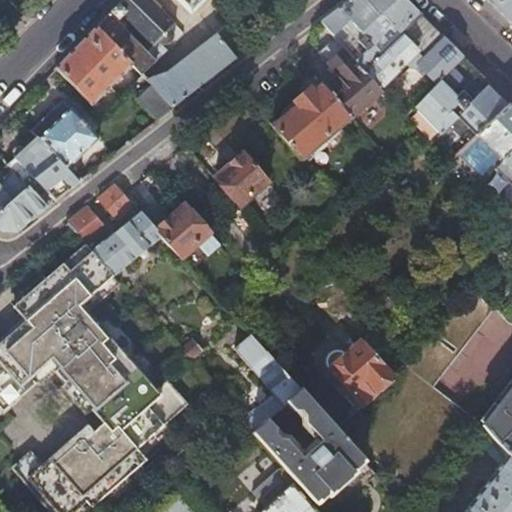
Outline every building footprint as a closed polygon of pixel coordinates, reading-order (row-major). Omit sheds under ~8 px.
[(0,0),(0,26),(8,34),(26,16),(9,0),(0,0)] [(132,67),(142,77),(167,52),(162,46),(165,46),(168,46),(172,43),(174,42),(175,39),(175,37),(175,34),(175,32),(172,28),(175,25),(150,0),(122,0),(110,13),(118,21),(122,18),(154,48),(148,54),(108,14),(94,29),(132,67)] [(175,0),(192,15),(207,0),(175,0)] [(364,73),(419,17),(401,0),(353,0),(322,25),(333,37),(350,21),(372,45),(355,62),(364,73)] [(511,0),(487,0),(511,23),(511,22),(511,0)] [(463,59),(419,17),(364,73),(380,90),(381,92),(399,73),(402,77),(408,70),(415,69),(435,88),(437,85),(463,59)] [(94,29),(54,69),(92,107),(132,67),(94,29)] [(151,87),(173,109),(236,60),(217,36),(172,72),(146,81),(151,87)] [(380,90),(364,73),(355,62),(352,59),(341,68),(344,72),(324,88),(350,117),(381,92),(380,90)] [(489,85),(463,59),(437,85),(435,88),(405,118),(416,130),(426,120),(440,135),(457,118),(449,110),(455,104),(463,112),(489,85)] [(300,159),(350,117),(324,88),(321,84),(271,126),(300,159)] [(509,104),(489,85),(463,112),(457,118),(475,137),(509,104)] [(138,100),(157,121),(173,109),(151,87),(138,100)] [(30,132),(38,140),(58,161),(68,171),(100,140),(70,110),(68,112),(61,104),(30,132)] [(511,149),(511,106),(509,104),(475,137),(469,143),(494,168),(511,149)] [(38,140),(8,166),(14,173),(28,189),(46,209),(55,201),(34,180),(58,161),(38,140)] [(511,149),(494,168),(511,185),(511,149)] [(239,207),(267,183),(242,153),(239,156),(237,154),(233,156),(228,161),(227,166),(226,167),(225,166),(218,172),(219,173),(213,178),(239,207)] [(68,171),(58,161),(34,180),(55,201),(79,183),(68,171)] [(0,212),(28,189),(14,173),(0,184),(0,212)] [(115,186),(97,200),(114,219),(132,204),(125,196),(115,186)] [(0,212),(0,231),(16,232),(46,209),(28,189),(0,212)] [(155,230),(160,236),(180,258),(184,255),(209,234),(183,204),(177,210),(175,209),(169,215),(170,216),(168,219),(161,220),(159,226),(155,230)] [(85,209),(68,223),(86,243),(87,244),(103,229),(85,209)] [(139,212),(93,251),(115,276),(160,236),(155,230),(139,212)] [(209,234),(184,255),(194,266),(219,245),(209,234)] [(26,295),(12,307),(24,321),(136,448),(184,406),(164,382),(153,391),(84,309),(119,279),(115,276),(93,251),(87,244),(86,243),(26,295)] [(332,429),(368,469),(405,511),(420,511),(484,432),(479,426),(430,386),(494,307),(476,286),(412,349),(417,354),(391,377),(360,405),(332,429)] [(403,312),(394,320),(414,342),(423,333),(403,312)] [(136,448),(24,321),(0,341),(0,409),(1,411),(33,384),(27,378),(45,363),(63,383),(66,380),(90,408),(88,410),(99,424),(90,432),(84,426),(39,464),(27,451),(9,467),(46,511),(70,511),(82,502),(87,508),(143,461),(133,450),(136,448)] [(260,408),(244,422),(253,431),(266,419),(278,408),(298,390),(248,334),(233,348),(272,392),(258,406),(260,408)] [(180,350),(190,361),(201,352),(191,341),(180,350)] [(360,405),(391,377),(359,342),(344,354),(342,352),(340,350),(337,350),(332,350),(330,350),(328,352),(325,355),(324,359),(324,361),(325,366),(360,405)] [(493,443),(511,464),(511,382),(479,426),(484,432),(493,443)] [(266,419),(253,431),(252,432),(316,505),(325,496),(327,497),(341,484),(343,486),(349,487),(368,469),(332,429),(298,390),(278,408),(284,415),(291,410),(296,416),(298,426),(306,434),(311,435),(310,445),(303,452),(294,451),(295,447),(286,436),(280,436),(266,419)] [(460,511),(511,511),(511,464),(493,443),(484,451),(497,466),(460,511)] [(182,451),(158,473),(168,484),(192,462),(182,451)] [(315,511),(292,485),(259,511),(315,511)] [(192,511),(174,491),(150,511),(192,511)]
